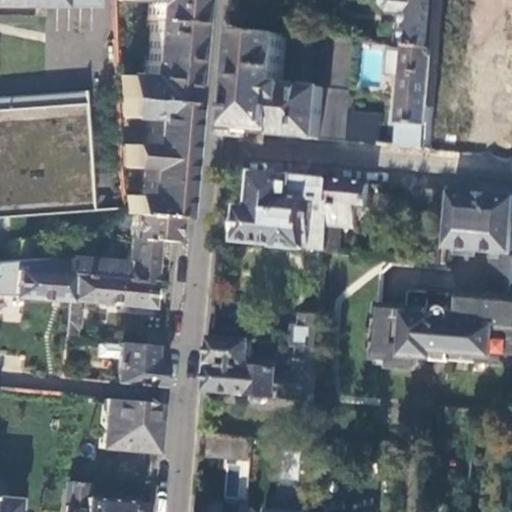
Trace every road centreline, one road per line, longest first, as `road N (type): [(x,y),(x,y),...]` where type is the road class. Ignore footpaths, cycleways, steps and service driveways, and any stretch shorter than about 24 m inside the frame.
road 1 (residential): [(172,511),(204,153)]
road 2 (residential): [(511,181),(204,153)]
road 3 (residential): [(204,153),(217,0)]
